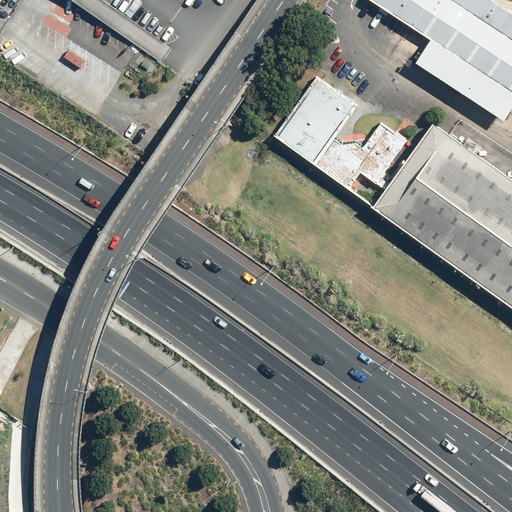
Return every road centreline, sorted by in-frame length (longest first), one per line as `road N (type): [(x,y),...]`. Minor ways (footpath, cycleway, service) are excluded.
road 1 (tertiary): [(283,0),(159,183),(87,316),(61,416),(60,511)]
road 2 (motorway): [(0,145),(165,242),(303,344)]
road 3 (tertiary): [(261,511),(243,453),(223,430),(0,280)]
road 4 (motorway): [(293,383),(177,298),(0,187)]
road 5 (motorway): [(303,344),(511,506)]
road 6 (motorway): [(303,344),(511,459)]
road 7 (motorway): [(460,511),(293,383)]
road 8 (motorway): [(420,511),(293,383)]
